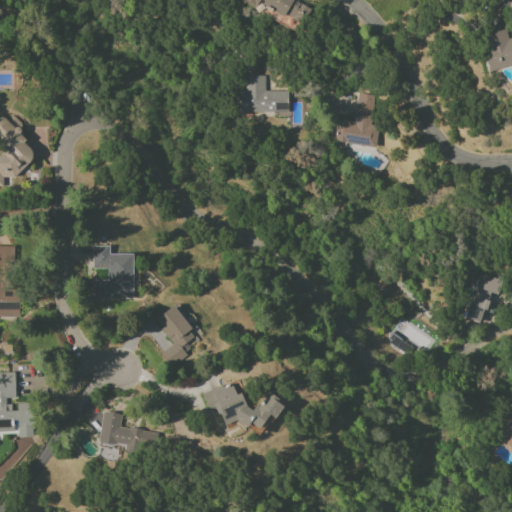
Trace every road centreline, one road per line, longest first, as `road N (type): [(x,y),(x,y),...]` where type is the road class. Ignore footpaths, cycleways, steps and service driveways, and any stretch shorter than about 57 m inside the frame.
road 1 (residential): [(511,326),(419,371),(395,373),(314,290),(176,199),(89,114)]
road 2 (residential): [(89,114),(67,166),(69,308),(83,355),(120,374)]
road 3 (residential): [(348,0),(379,28),(436,133),(449,146),(511,168)]
road 4 (residential): [(89,114),(71,82),(0,9)]
